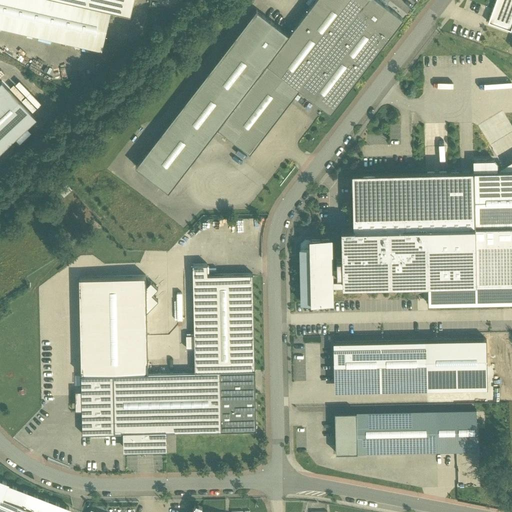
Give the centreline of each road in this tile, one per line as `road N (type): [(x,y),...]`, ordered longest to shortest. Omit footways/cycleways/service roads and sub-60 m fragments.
road 1 (residential): [(276,483),(277,222),(442,0)]
road 2 (residential): [(0,437),(40,469),(83,487),(276,483)]
road 3 (track): [(0,183),(193,0)]
road 4 (residential): [(434,511),(276,483)]
